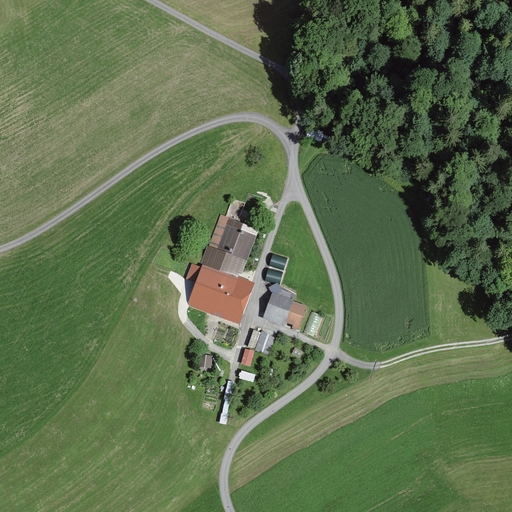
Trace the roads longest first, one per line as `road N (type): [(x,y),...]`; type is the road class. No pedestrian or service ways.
road 1 (residential): [(230,511),(224,476),(236,440),(318,373),(338,328),(335,282),(292,151)]
road 2 (residential): [(0,249),(50,226),(165,146),(224,120),(261,119),(292,151)]
road 3 (residential): [(292,151),(299,113),(292,79),(150,0)]
road 4 (track): [(332,351),(372,365),(511,336)]
